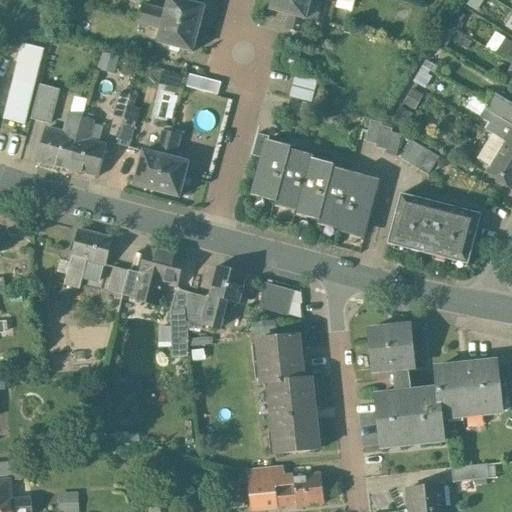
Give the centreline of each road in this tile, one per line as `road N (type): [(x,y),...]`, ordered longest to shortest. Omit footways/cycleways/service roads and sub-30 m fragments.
road 1 (residential): [(217,236),(253,76),(242,0)]
road 2 (residential): [(338,272),(360,511)]
road 3 (residential): [(217,236),(0,180)]
road 4 (residential): [(482,302),(338,272)]
road 5 (residential): [(338,272),(217,236)]
